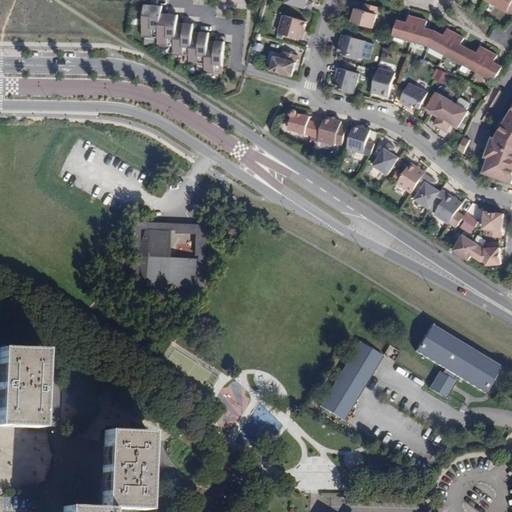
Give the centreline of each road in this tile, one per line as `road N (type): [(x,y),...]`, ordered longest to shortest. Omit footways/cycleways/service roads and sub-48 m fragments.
road 1 (secondary): [(511,305),(162,79),(120,66),(0,65)]
road 2 (secondary): [(0,103),(154,117),(511,341)]
road 3 (residential): [(511,202),(472,188),(397,127),(307,92),(333,0)]
road 4 (residential): [(511,422),(460,419),(384,375),(363,410),(431,450)]
